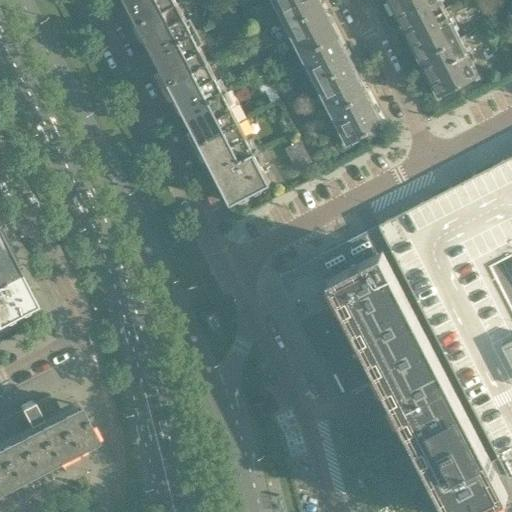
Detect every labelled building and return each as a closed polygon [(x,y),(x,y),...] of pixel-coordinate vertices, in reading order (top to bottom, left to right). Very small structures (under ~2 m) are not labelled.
[(176,1),(175,0),(125,0),(130,9),(127,10),(134,23),(176,1)] [(319,0),(274,0),(288,25),(323,7),(319,0)] [(440,0),(390,0),(405,28),(444,8),(440,0)] [(192,32),(185,19),(176,1),(134,23),(142,38),(145,37),(153,52),(192,32)] [(323,7),(288,25),(302,53),(338,35),(323,7)] [(506,7),(497,12),(499,17),(509,12),(506,7)] [(444,8),(405,28),(420,56),(459,36),(444,8)] [(509,12),(499,17),(501,21),(511,16),(509,12)] [(511,17),(511,16),(501,21),(503,25),(511,20),(511,17)] [(511,20),(503,25),(506,30),(511,26),(511,20)] [(207,62),(197,42),(192,32),(153,52),(161,68),(158,70),(165,83),(207,62)] [(262,33),(254,37),(256,41),(264,37),(262,33)] [(272,44),(268,35),(264,37),(266,41),(269,46),(272,44)] [(338,35),(302,53),(317,82),(353,64),(338,35)] [(459,36),(420,56),(439,95),(478,75),(459,36)] [(266,41),(258,45),(261,50),(269,46),(266,41)] [(222,92),(216,79),(207,62),(165,83),(173,98),(176,97),(184,112),(222,92)] [(353,64),(317,82),(332,111),(368,93),(353,64)] [(271,102),(280,98),(266,72),(255,78),(262,91),(265,90),(271,102)] [(290,87),(282,91),(284,95),(292,90),(290,87)] [(292,90),(284,95),(286,99),(294,94),(292,90)] [(237,120),(228,102),(222,92),(184,112),(192,128),(189,130),(195,142),(237,120)] [(302,101),(297,92),(294,94),(296,98),(298,103),(302,101)] [(368,93),(332,111),(348,142),(384,124),(368,93)] [(294,94),(286,99),(288,103),(296,98),(294,94)] [(296,98),(288,103),(290,107),(298,103),(296,98)] [(252,150),(246,137),(237,120),(195,142),(204,158),(207,157),(214,170),(252,150)] [(316,129),(312,121),(308,123),(310,127),(313,131),(316,129)] [(310,127),(302,131),(305,135),(313,131),(310,127)] [(302,138),(288,146),(298,165),(312,157),(302,138)] [(269,183),(259,162),(252,150),(214,170),(230,203),(237,199),(241,201),(246,198),(247,194),(253,191),(256,193),(262,190),(262,186),(269,183)] [(386,221),(381,224),(510,475),(511,474),(511,156),(504,160),(504,159),(500,161),(501,162),(476,175),(475,174),(472,175),(481,193),(460,204),(451,187),(447,188),(448,189),(423,202),(422,201),(419,203),(419,204),(389,220),(389,219),(385,220),(386,221)] [(320,176),(314,165),(303,170),(309,181),(320,176)] [(347,241),(277,277),(301,322),(302,321),(301,320),(306,317),(335,373),(333,374),(343,391),(345,390),(343,386),(375,370),(390,400),(405,429),(421,461),(428,457),(443,485),(442,486),(455,511),(468,511),(511,489),(511,479),(510,475),(381,224),(379,224),(379,225),(365,232),(347,241)] [(3,242),(0,244),(0,281),(19,272),(3,242)] [(19,272),(0,281),(0,321),(3,320),(6,322),(12,319),(12,315),(18,312),(21,314),(27,311),(28,307),(35,303),(19,272)] [(211,330),(213,329),(221,325),(214,312),(205,317),(211,330)] [(0,487),(76,449),(95,439),(77,404),(76,405),(73,400),(56,408),(49,395),(34,403),(32,399),(19,406),(21,410),(0,420),(0,487)] [(363,482),(365,485),(368,488),(372,490),(375,490),(379,488),(382,485),(384,482),(384,478),(373,457),(369,456),(365,456),(361,459),(359,462),(360,466),(363,482)]
